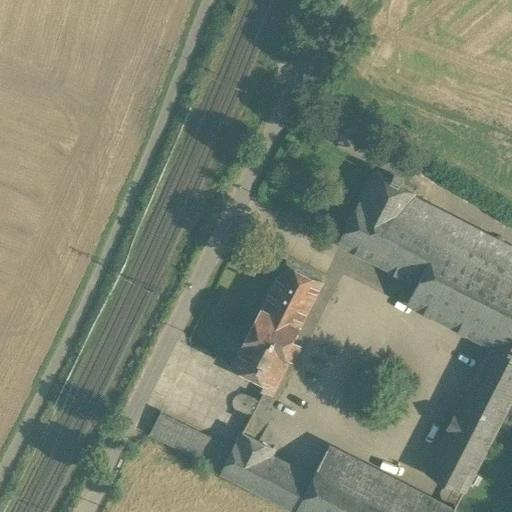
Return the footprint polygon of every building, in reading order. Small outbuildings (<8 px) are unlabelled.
[(416,184),(377,164),(341,233),(419,273),(409,293),(494,337),(428,464),(464,482),(511,387),(511,210),(424,168),(416,184)] [(288,254),(265,299),(303,319),(326,274),(288,254)] [(265,299),(263,298),(234,354),(256,366),(253,371),(277,383),(292,352),(287,349),(294,336),(303,319),(265,299)] [(294,336),(287,349),(292,352),(296,354),(303,340),(294,336)] [(223,463),(235,440),(159,403),(149,425),(223,463)] [(316,465),(273,443),(276,436),(245,420),(235,440),(223,463),(298,502),(316,465)] [(448,511),(449,511),(325,448),(316,465),(298,502),(317,511),(448,511)]
